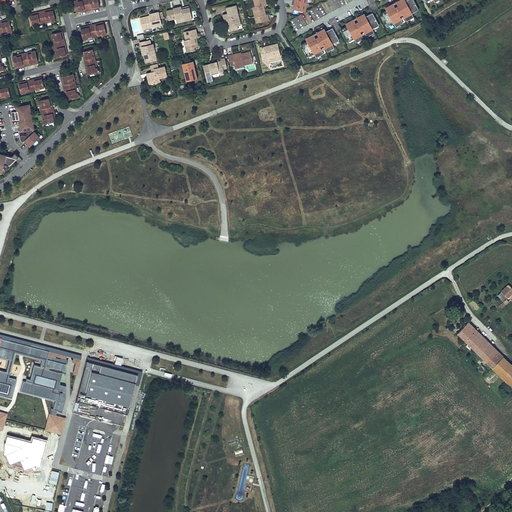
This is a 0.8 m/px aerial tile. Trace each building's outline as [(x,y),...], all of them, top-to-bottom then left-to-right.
[(76,0),(74,1),(76,11),(80,10),(81,12),(84,11),(88,10),(85,0),(79,2),(78,0),(76,0)] [(85,0),(88,10),(92,9),(96,8),(96,7),(99,6),(98,0),(85,0)] [(265,11),(265,10),(262,8),(262,6),(264,5),(267,5),(265,0),(253,0),(255,7),(253,7),(255,18),(260,17),(260,22),(269,20),(268,15),(266,15),(265,11)] [(291,0),(291,5),(292,5),(291,9),(305,11),(307,0),(291,0)] [(387,10),(380,14),(387,27),(394,23),(396,27),(403,23),(399,16),(403,14),(406,21),(414,17),(412,13),(419,10),(413,0),(406,0),(405,1),(404,0),(400,0),(396,2),(399,8),(396,10),(393,4),(385,8),(387,10)] [(241,25),(236,5),(227,7),(228,13),(223,15),(224,18),(225,21),(228,21),(228,23),(229,28),(238,26),(241,25)] [(176,18),(176,19),(184,17),(184,21),(192,19),(189,6),(185,7),(185,9),(182,9),(182,8),(181,7),(177,8),(174,8),(174,9),(174,10),(172,10),(172,9),(167,11),(169,20),(176,18)] [(51,22),(56,21),(53,10),(49,11),(49,10),(45,11),(41,11),(44,22),(51,20),(51,22)] [(44,22),(41,11),(37,12),(33,13),(34,15),(30,16),(32,26),(37,25),(36,23),(44,22)] [(140,20),(142,29),(162,25),(159,12),(149,14),(149,16),(150,18),(140,20)] [(347,26),(340,30),(347,42),(354,39),(356,42),(363,39),(360,32),(363,30),(367,37),(374,33),(372,29),(379,25),(372,13),(365,16),(364,14),(357,18),(360,24),(356,26),(353,19),(346,23),(347,26)] [(296,30),(306,25),(302,15),(291,20),(296,30)] [(2,21),(0,21),(0,30),(0,32),(8,30),(8,32),(12,31),(10,21),(6,22),(5,20),(2,21)] [(92,25),(94,35),(102,33),(102,35),(106,34),(104,24),(100,25),(100,23),(96,24),(92,25)] [(85,29),(81,30),(83,40),(87,39),(87,37),(94,35),(92,25),(87,26),(84,27),(85,29)] [(307,41),(300,45),(307,57),(314,54),(316,57),(323,53),(320,47),(323,45),(327,52),(334,48),(332,44),(339,40),(332,28),(325,31),(324,29),(317,33),(320,39),(316,40),(313,34),(306,38),(307,41)] [(194,48),(199,47),(197,40),(195,41),(195,38),(196,38),(198,37),(197,34),(196,29),(184,31),(186,40),(184,40),(186,49),(194,48)] [(57,45),(65,43),(64,39),(63,35),(61,36),(60,32),(52,34),(53,38),(55,37),(57,45)] [(144,55),(146,63),(157,60),(155,52),(153,44),(151,44),(150,40),(139,42),(140,47),(142,47),(144,55)] [(66,47),(65,43),(57,45),(59,52),(57,53),(58,57),(66,55),(65,51),(67,51),(66,47)] [(269,58),(280,55),(276,43),(270,45),(265,47),(265,49),(263,50),(262,47),(258,48),(262,60),(269,58)] [(84,58),(85,63),(93,61),(92,54),(94,53),(93,49),(84,51),(85,55),(83,55),(84,58)] [(38,61),(36,51),(32,52),(32,54),(25,55),(27,65),(32,64),(35,64),(34,62),(38,61)] [(228,58),(230,65),(234,65),(234,67),(244,65),(253,63),(251,52),(241,54),(232,56),(232,57),(228,58)] [(22,67),(27,65),(25,55),(17,57),(17,55),(13,56),(15,66),(19,66),(19,67),(22,67)] [(221,59),(221,61),(210,64),(211,66),(204,67),(206,78),(212,77),(212,75),(220,73),(220,75),(225,74),(223,69),(227,68),(225,58),(223,59),(221,59)] [(90,74),(98,72),(97,68),(95,69),(93,61),(85,63),(86,68),(87,71),(89,70),(90,74)] [(194,64),(193,61),(182,64),(186,77),(192,76),(193,78),(197,77),(194,64)] [(159,63),(152,65),(153,72),(155,71),(154,69),(160,68),(159,63)] [(167,76),(165,66),(160,68),(154,69),(155,71),(153,72),(147,73),(148,81),(153,79),(153,81),(160,79),(159,78),(167,76)] [(74,78),(73,74),(63,76),(64,80),(62,80),(63,85),(64,88),(74,86),(72,78),(74,78)] [(40,88),(44,87),(42,79),(38,80),(38,78),(35,79),(30,80),(32,88),(40,86),(40,88)] [(25,90),(32,88),(30,80),(25,82),(23,82),(23,84),(19,85),(21,93),(25,92),(25,90)] [(74,86),(64,88),(65,93),(66,96),(68,95),(69,99),(79,97),(78,93),(76,93),(74,86)] [(0,87),(0,95),(6,95),(6,96),(10,95),(8,87),(5,88),(4,87),(1,87),(0,87)] [(49,98),(39,101),(40,105),(42,104),(43,112),(54,109),(52,105),(52,102),(50,102),(49,98)] [(34,131),(32,121),(30,105),(20,107),(21,111),(20,112),(19,111),(18,111),(12,113),(13,120),(19,119),(20,119),(21,118),(22,119),(24,126),(21,126),(21,130),(19,131),(21,140),(23,142),(26,140),(27,139),(28,140),(27,141),(31,146),(40,137),(34,131)] [(55,113),(54,109),(43,112),(45,119),(43,120),(44,124),(55,121),(54,117),(55,117),(55,113)] [(0,154),(0,170),(2,171),(4,166),(5,165),(5,166),(6,166),(6,167),(7,167),(8,166),(9,165),(9,164),(8,164),(8,163),(10,164),(16,159),(19,156),(16,153),(12,156),(7,155),(7,158),(4,157),(5,154),(3,154),(0,154)] [(511,287),(509,285),(497,296),(503,302),(499,307),(500,308),(501,307),(502,308),(511,300),(511,287)] [(503,357),(468,322),(459,332),(458,333),(493,367),(503,357)] [(76,375),(81,358),(0,337),(0,358),(8,360),(5,372),(0,370),(0,395),(11,398),(16,380),(8,378),(14,353),(40,360),(39,366),(34,365),(28,382),(23,381),(20,391),(55,401),(44,430),(61,435),(66,419),(60,417),(65,398),(66,364),(67,363),(68,361),(76,363),(73,374),(76,375)] [(87,357),(86,361),(137,374),(134,384),(138,385),(142,371),(117,365),(87,357)] [(511,365),(503,357),(493,367),(511,386),(511,365)] [(137,374),(86,361),(75,401),(126,414),(134,384),(137,374)]
